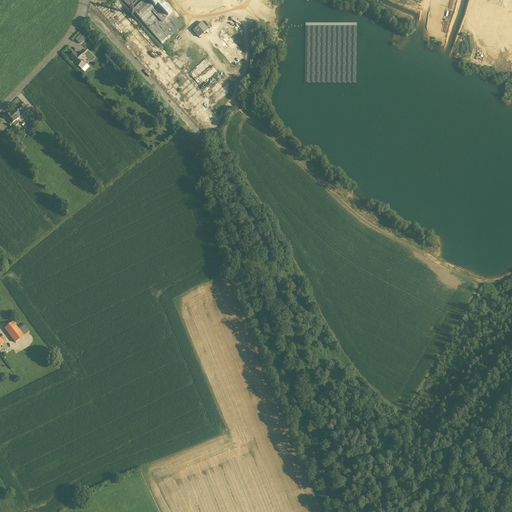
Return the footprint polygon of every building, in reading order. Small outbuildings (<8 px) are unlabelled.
[(123,0),(123,1),(131,9),(140,0),(123,0)] [(146,0),(140,0),(131,9),(133,12),(146,26),(152,19),(157,24),(163,19),(146,0)] [(146,0),(163,19),(170,13),(162,3),(159,0),(146,0)] [(182,26),(170,13),(163,19),(157,24),(152,19),(146,26),(162,44),(163,43),(169,38),(182,26)] [(202,22),(198,26),(204,34),(209,30),(202,22)] [(204,34),(198,26),(193,30),(200,38),(204,34)] [(83,33),(76,40),(78,42),(85,35),(83,33)] [(169,38),(163,43),(173,55),(179,50),(169,38)] [(86,58),(84,61),(86,63),(88,61),(88,62),(90,60),(93,56),(88,51),(83,56),(86,58)] [(81,59),(79,61),(81,63),(84,61),(86,58),(83,56),(79,52),(77,55),(81,59)] [(75,53),(70,58),(76,64),(79,61),(81,59),(77,55),(75,53)] [(86,63),(84,61),(81,63),(79,61),(76,64),(82,69),(87,64),(89,62),(88,62),(88,61),(86,63)] [(17,120),(26,112),(22,107),(20,105),(6,117),(12,124),(17,120)] [(25,128),(30,133),(37,126),(33,121),(25,128)] [(14,322),(5,329),(16,343),(25,336),(24,335),(19,329),(14,322)] [(19,329),(24,335),(29,331),(24,325),(19,329)]
